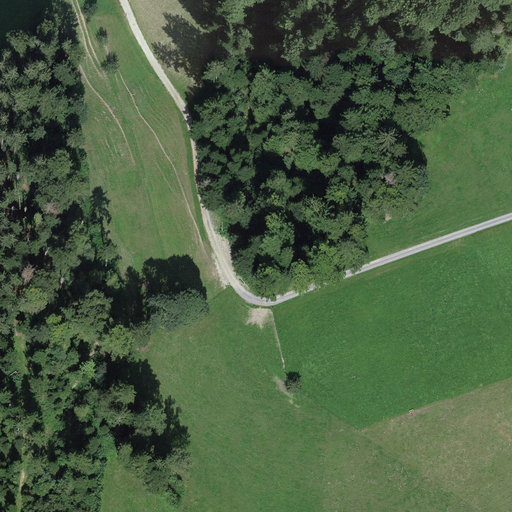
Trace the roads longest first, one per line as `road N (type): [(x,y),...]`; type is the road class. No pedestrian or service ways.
road 1 (track): [(21,342),(0,174)]
road 2 (track): [(19,511),(21,342)]
